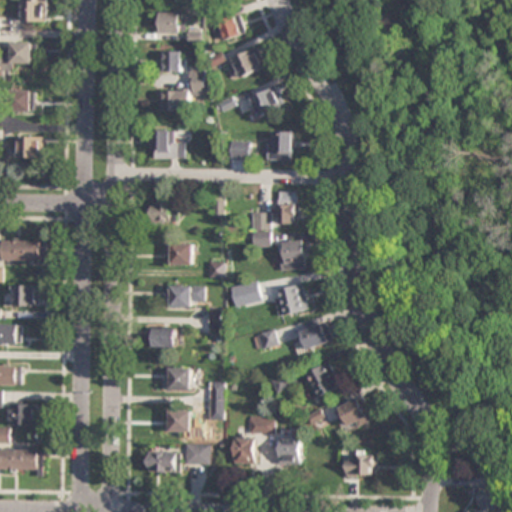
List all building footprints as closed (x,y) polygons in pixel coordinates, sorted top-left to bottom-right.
[(49,0),(23,0),(24,22),(49,22),(49,0)] [(224,42),(247,34),(238,7),(215,15),(224,42)] [(185,33),(185,12),(158,12),(158,33),(185,33)] [(2,52),(2,65),(37,65),(37,43),(12,43),(12,52),(2,52)] [(258,48),(233,61),(242,79),(268,66),(258,48)] [(164,52),(164,72),(185,72),(185,52),(164,52)] [(210,70),(194,70),(194,91),(163,92),(163,112),(193,112),(193,96),(210,96),(210,70)] [(252,98),(262,117),(287,105),(278,86),(252,98)] [(38,91),(15,91),(15,112),(38,112),(38,91)] [(156,159),(188,159),(188,142),(177,142),(177,131),(156,131),(156,159)] [(296,159),(296,132),(271,132),(271,159),(296,159)] [(21,138),(21,159),(46,159),(46,138),(21,138)] [(252,159),(252,142),(233,142),(233,159),(252,159)] [(300,223),(300,191),(280,191),(280,223),(300,223)] [(179,222),(179,202),(155,202),(155,222),(179,222)] [(273,212),(255,212),(255,246),(273,246),(273,212)] [(48,260),(48,239),(7,239),(7,260),(48,260)] [(282,242),(284,270),(313,268),(311,240),(282,242)] [(197,244),(171,244),(171,264),(197,264),(197,244)] [(249,284),(253,302),(271,298),(266,280),(249,284)] [(277,290),(282,315),(311,309),(306,284),(277,290)] [(15,285),(15,306),(42,306),(42,285),(15,285)] [(172,306),(208,306),(208,285),(172,285),(172,306)] [(213,328),(225,328),(225,314),(213,314),(213,328)] [(0,342),(26,343),(26,324),(0,323),(0,342)] [(304,331),(310,349),(336,340),(329,323),(304,331)] [(180,348),(181,328),(153,327),(153,347),(180,348)] [(281,344),(278,329),(261,333),(265,348),(281,344)] [(343,387),(334,363),(312,371),(320,395),(343,387)] [(0,384),(26,384),(26,365),(0,364),(0,384)] [(196,368),(169,368),(169,390),(196,390),(196,368)] [(294,389),(290,375),(276,379),(280,393),(294,389)] [(228,382),(213,382),(213,420),(228,420),(228,382)] [(342,407),(352,428),(372,418),(362,397),(342,407)] [(12,424),(40,424),(40,404),(12,404),(12,424)] [(195,432),(195,411),(171,411),(171,432),(195,432)] [(277,433),(277,416),(251,416),(251,433),(277,433)] [(0,442),(13,443),(13,427),(0,426),(0,442)] [(258,463),(258,438),(237,438),(237,463),(258,463)] [(282,438),(282,464),(304,464),(304,438),(282,438)] [(189,444),(189,464),(213,464),(213,444),(189,444)] [(4,471),(46,471),(46,449),(4,449),(4,471)] [(152,471),(183,471),(183,452),(152,452),(152,471)] [(348,477),(378,477),(378,454),(348,454),(348,477)] [(470,511),(511,511),(511,510),(504,510),(505,486),(481,486),(481,509),(471,509),(470,511)]
